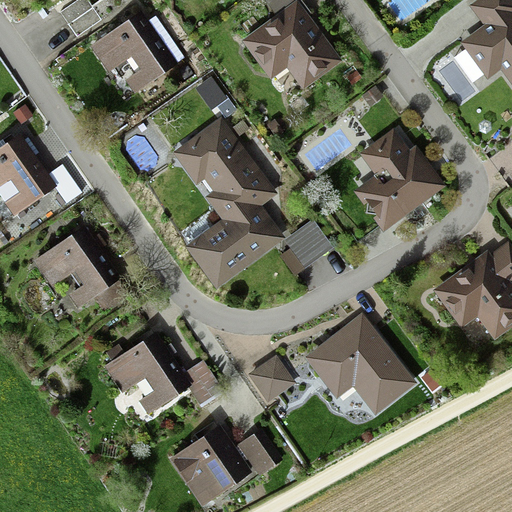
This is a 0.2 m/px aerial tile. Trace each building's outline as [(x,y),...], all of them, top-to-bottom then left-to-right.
[(88,0),(77,0),(61,10),(69,22),(93,6),(88,0)] [(290,0),(252,26),(279,67),(295,56),(310,78),(349,52),(314,0),(290,0)] [(511,72),(511,15),(510,14),(511,12),(511,0),(482,0),(478,3),(494,25),(469,43),(485,64),(499,55),(511,72)] [(102,20),(93,6),(69,22),(78,36),(102,20)] [(148,85),(183,61),(148,9),(92,45),(110,72),(131,59),(148,85)] [(0,72),(0,101),(14,91),(0,72)] [(288,184),(228,107),(176,147),(226,211),(192,236),(226,281),(271,247),(266,241),(288,224),(268,199),(288,184)] [(28,118),(0,138),(0,192),(13,210),(67,170),(28,118)] [(390,220),(451,177),(421,135),(414,139),(400,120),(362,147),(378,169),(361,181),(390,220)] [(318,209),(291,229),(311,256),(338,236),(318,209)] [(91,210),(37,250),(76,301),(129,261),(91,210)] [(503,327),(511,320),(511,227),(443,280),(473,319),(488,308),(503,327)] [(358,378),(380,406),(425,372),(369,300),(309,346),(343,390),(358,378)] [(161,317),(109,354),(148,409),(200,372),(161,317)] [(277,358),(252,374),(267,397),(292,381),(277,358)] [(266,415),(241,430),(228,411),(186,438),(194,450),(178,461),(201,497),(259,461),(284,446),(266,415)]
